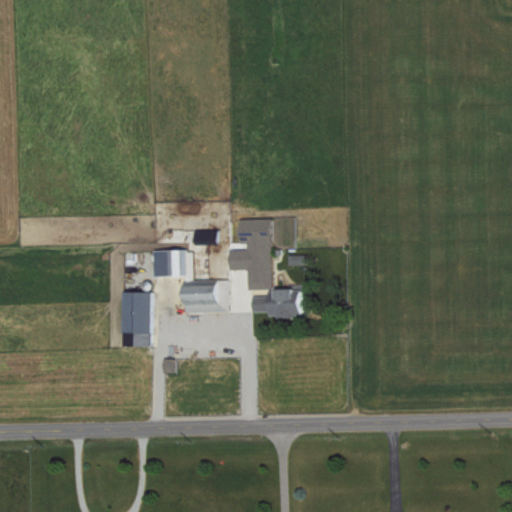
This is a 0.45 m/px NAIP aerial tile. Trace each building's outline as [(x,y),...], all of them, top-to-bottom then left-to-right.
[(274,287),(272,216),(242,217),(242,246),(231,246),(232,267),(249,267),(250,287),(274,287)] [(220,227),(197,228),(197,242),(220,242),(220,227)] [(231,278),(196,278),(195,247),(156,248),(157,274),(186,273),(187,311),(232,310),(231,278)] [(289,263),(305,263),(305,254),(290,253),(289,263)] [(255,310),(278,310),(278,315),(302,315),(303,287),(276,287),(276,294),(255,294),(255,310)] [(125,344),(153,344),(154,289),(125,289),(125,344)]
